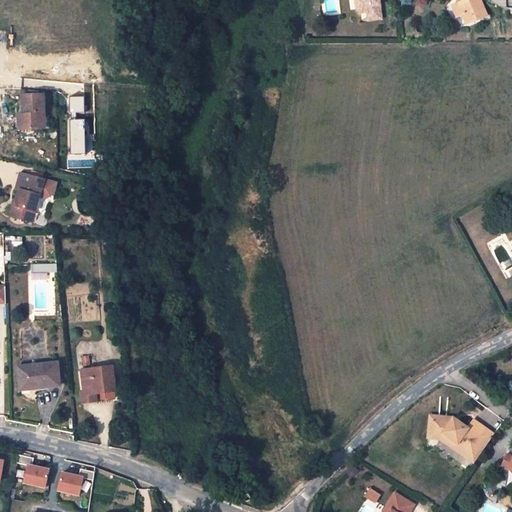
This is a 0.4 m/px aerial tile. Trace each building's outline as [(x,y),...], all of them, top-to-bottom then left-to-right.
[(356,0),(357,0),(358,7),(363,11),(369,10),(371,10),(372,18),(383,16),(380,0),(356,0)] [(456,0),(458,3),(452,6),(457,17),(463,15),(467,23),(486,15),(479,0),(456,0)] [(23,114),(24,130),(45,129),(44,115),(43,95),(20,96),(21,115),(23,114)] [(18,190),(16,200),(14,207),(11,206),(9,216),(27,221),(30,211),(34,212),(39,196),(44,180),(33,177),(20,174),(15,189),(18,190)] [(56,184),(44,180),(39,196),(47,198),(53,195),(56,184)] [(12,241),(12,245),(21,246),(21,238),(12,238),(12,241)] [(60,386),(57,363),(18,368),(21,391),(60,386)] [(111,366),(78,371),(82,402),(97,400),(95,390),(104,389),(105,391),(115,389),(111,366)] [(466,457),(485,430),(473,422),(466,432),(457,425),(455,428),(449,424),(446,421),(435,420),(434,425),(427,424),(426,434),(440,436),(455,447),(454,448),(466,457)] [(472,466),(493,436),(485,430),(466,457),(454,448),(455,447),(440,436),(426,434),(426,441),(440,442),(472,466)] [(503,465),(511,468),(511,455),(508,454),(503,465)] [(16,464),(27,466),(27,465),(31,466),(33,458),(18,455),(16,464)] [(27,466),(23,483),(45,487),(49,469),(31,466),(27,465),(27,466)] [(78,470),(77,478),(82,479),(93,481),(94,472),(78,470)] [(77,478),(59,476),(57,494),(79,497),(82,479),(77,478)] [(364,497),(376,504),(381,495),(370,488),(364,497)] [(394,495),(385,509),(389,511),(409,511),(413,506),(394,495)]
